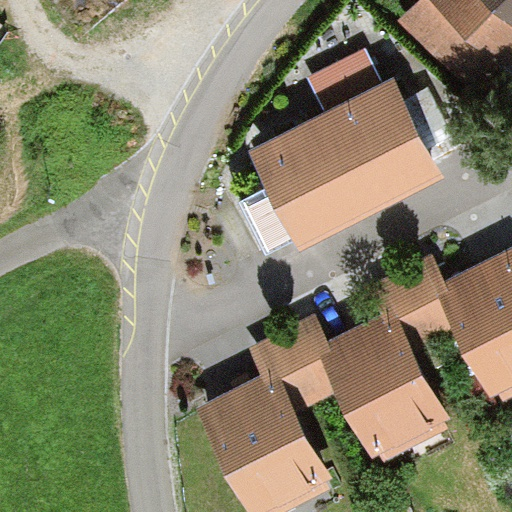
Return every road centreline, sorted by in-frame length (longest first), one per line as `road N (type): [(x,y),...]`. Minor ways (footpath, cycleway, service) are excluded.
road 1 (unclassified): [(158,511),(149,401),(164,210)]
road 2 (unclassified): [(164,210),(208,105),(286,0)]
road 3 (unclassified): [(0,267),(67,232),(164,210)]
